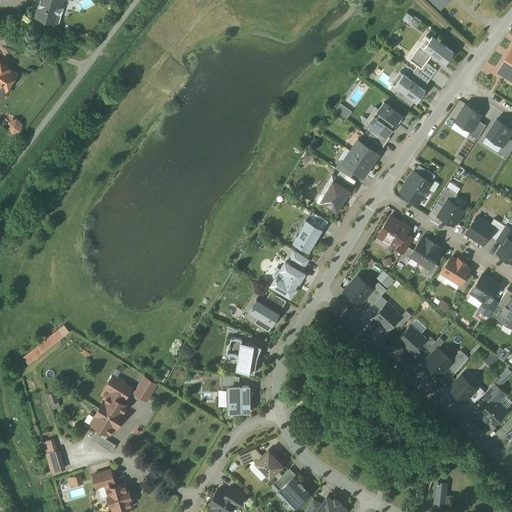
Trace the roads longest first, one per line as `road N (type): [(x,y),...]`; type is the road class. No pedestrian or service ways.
road 1 (residential): [(511,473),(314,295)]
road 2 (residential): [(377,192),(511,280)]
road 3 (residential): [(458,80),(377,192)]
road 4 (residential): [(277,418),(226,447),(186,511)]
road 5 (residential): [(314,295),(280,360),(277,418)]
road 6 (residential): [(277,418),(307,461),(364,500)]
road 7 (residential): [(377,192),(314,295)]
